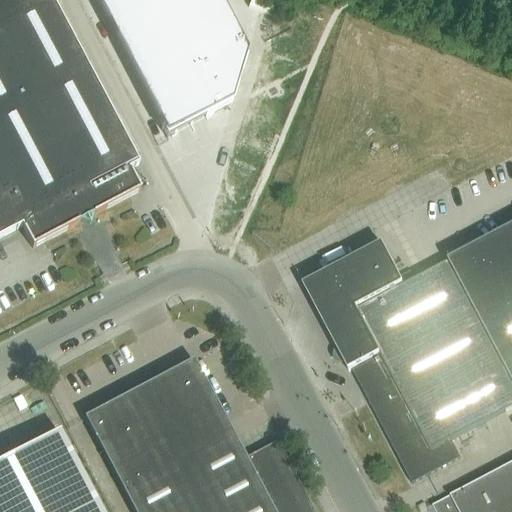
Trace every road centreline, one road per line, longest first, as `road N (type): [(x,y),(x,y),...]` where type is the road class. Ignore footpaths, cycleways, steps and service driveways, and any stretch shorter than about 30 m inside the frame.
road 1 (unclassified): [(357,511),(239,289),(222,273),(184,269),(0,367)]
road 2 (unknown): [(244,299),(437,212)]
